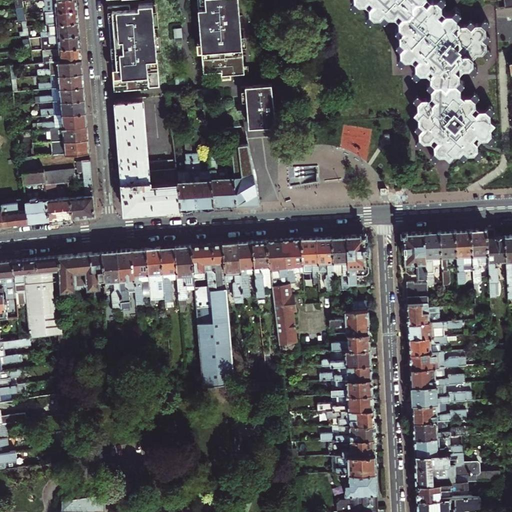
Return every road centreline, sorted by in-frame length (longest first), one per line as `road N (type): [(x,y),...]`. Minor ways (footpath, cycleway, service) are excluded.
road 1 (residential): [(384,214),(399,511)]
road 2 (secondary): [(384,214),(112,230)]
road 3 (residential): [(92,0),(112,230)]
road 4 (secondary): [(511,207),(384,214)]
